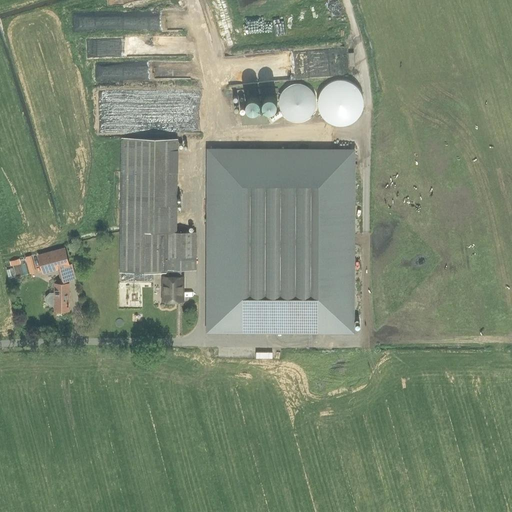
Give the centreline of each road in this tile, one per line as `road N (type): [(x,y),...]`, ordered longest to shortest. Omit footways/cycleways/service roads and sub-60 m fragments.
road 1 (unknown): [(200,342),(202,239),(193,169),(214,139),(268,134)]
road 2 (track): [(373,341),(511,339)]
